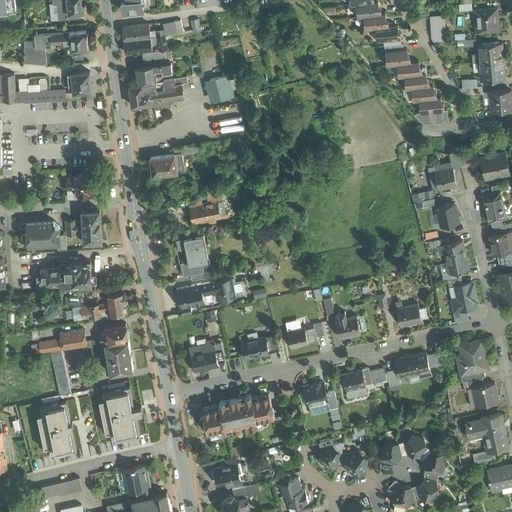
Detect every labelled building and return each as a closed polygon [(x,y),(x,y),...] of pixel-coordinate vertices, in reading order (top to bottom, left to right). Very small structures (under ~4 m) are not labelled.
[(14,0),(0,0),(0,10),(16,9),(14,0)] [(67,0),(52,0),(53,4),(57,4),(59,20),(69,19),(69,14),(67,0)] [(67,0),(69,14),(77,13),(85,12),(83,0),(67,0)] [(121,0),(123,12),(144,10),(143,4),(146,4),(145,0),(121,0)] [(374,2),(356,4),(357,17),(353,17),(363,16),(381,14),(381,10),(379,8),(378,1),(374,2)] [(472,3),(459,4),(460,11),(472,10),(472,3)] [(497,7),(474,9),(475,21),(478,20),(479,32),(497,30),(496,17),(498,16),(497,7)] [(381,14),(363,16),(365,29),(376,28),(389,26),(388,22),(386,20),(385,14),(381,14)] [(431,14),(432,40),(446,39),(445,14),(431,14)] [(193,19),(196,31),(203,29),(200,17),(193,19)] [(181,19),(175,20),(177,32),(183,31),(181,19)] [(149,23),(123,26),(124,40),(151,37),(149,23)] [(398,25),(389,26),(376,28),(377,41),(383,40),(401,38),(401,34),(398,32),(398,25)] [(86,31),(70,32),(71,43),(72,50),(88,49),(86,31)] [(70,32),(51,34),(52,44),(71,43),(70,32)] [(36,47),(25,46),(24,62),(46,64),(47,64),(45,48),(53,47),(52,44),(51,34),(35,35),(36,47)] [(165,34),(157,35),(158,42),(159,49),(160,49),(166,49),(167,48),(166,43),(165,34)] [(151,37),(124,40),(126,52),(152,50),(152,44),(151,37)] [(470,39),(457,40),(458,47),(470,46),(470,39)] [(501,42),(478,44),(479,54),(480,62),(503,60),(501,42)] [(160,50),(143,53),(144,63),(162,60),(161,54),(160,50)] [(404,50),(385,52),(387,65),(397,64),(411,63),(410,62),(410,58),(408,56),(407,50),(404,50)] [(191,61),(194,74),(200,73),(197,60),(191,61)] [(503,60),(480,62),(481,80),(504,78),(503,60)] [(411,63),(397,64),(398,77),(404,76),(422,74),(422,70),(419,68),(419,61),(410,62),(411,63)] [(171,62),(136,67),(139,84),(150,82),(157,81),(155,70),(162,69),(163,72),(172,70),(171,62)] [(333,71),(328,72),(331,83),(336,81),(333,71)] [(73,74),(74,93),(93,91),(91,73),(73,74)] [(422,74),(404,76),(406,89),(411,88),(429,86),(429,82),(427,80),(426,73),(422,74)] [(0,98),(65,98),(65,91),(15,92),(14,75),(0,75),(0,98)] [(212,99),(234,96),(229,76),(208,80),(212,99)] [(150,83),(153,102),(184,98),(181,85),(189,83),(188,77),(150,83)] [(474,78),(462,79),(462,87),(470,87),(475,86),(474,78)] [(139,84),(129,85),(132,106),(153,103),(150,82),(139,84)] [(429,86),(411,88),(413,101),(419,101),(419,100),(437,98),(436,94),(434,92),(433,85),(429,86)] [(511,107),(511,89),(490,91),(491,111),(511,109),(511,107)] [(437,98),(419,100),(419,101),(420,113),(429,112),(435,112),(441,111),(444,111),(443,106),(441,104),(441,98),(437,98)] [(83,99),(65,100),(65,109),(84,108),(83,99)] [(168,101),(159,102),(160,109),(169,108),(168,101)] [(420,113),(416,114),(415,115),(424,125),(430,124),(429,112),(420,113)] [(222,120),(223,130),(247,126),(245,116),(222,120)] [(175,154),(150,157),(152,167),(150,168),(151,172),(153,174),(153,175),(160,174),(160,178),(171,176),(171,172),(185,170),(183,161),(182,154),(182,153),(186,152),(194,151),(194,150),(200,149),(199,144),(174,148),(175,154)] [(470,150),(458,152),(461,167),(474,163),(470,150)] [(505,151),(481,156),(486,177),(509,172),(505,151)] [(191,174),(187,154),(186,155),(186,152),(182,153),(182,154),(183,161),(185,170),(171,172),(171,176),(180,175),(181,177),(182,178),(184,179),(186,180),(188,179),(189,178),(190,176),(191,174)] [(461,167),(458,152),(449,153),(453,168),(453,169),(461,167)] [(453,168),(435,172),(439,188),(456,184),(453,169),(453,168)] [(97,173),(78,174),(78,177),(69,178),(69,189),(78,189),(78,194),(93,194),(93,191),(100,190),(99,181),(97,181),(97,173)] [(507,182),(491,186),(492,192),(498,191),(509,189),(507,182)] [(492,192),(483,194),(487,211),(486,211),(488,220),(489,220),(490,222),(491,222),(501,220),(504,219),(502,208),(503,208),(502,206),(502,207),(501,205),(502,204),(503,204),(503,202),(502,199),(502,198),(501,197),(500,197),(499,197),(498,191),(492,192)] [(217,193),(201,196),(202,202),(218,199),(217,193)] [(435,198),(422,201),(424,207),(436,205),(435,198)] [(202,202),(190,204),(193,222),(222,217),(221,214),(220,207),(218,199),(202,202)] [(454,203),(437,207),(441,227),(459,223),(454,203)] [(87,210),(82,211),(83,222),(83,231),(84,242),(89,242),(94,242),(102,241),(100,209),(92,210),(87,210)] [(54,220),(27,222),(28,246),(58,244),(61,244),(60,235),(59,225),(54,220)] [(76,220),(66,220),(67,235),(77,234),(77,232),(76,222),(76,220)] [(501,220),(491,222),(492,228),(495,227),(502,225),(501,220)] [(502,225),(495,227),(497,234),(511,230),(511,226),(511,224),(502,225)] [(511,230),(497,234),(489,235),(493,255),(496,254),(508,251),(511,251),(507,232),(511,230)] [(204,234),(190,237),(190,235),(187,236),(188,237),(177,239),(179,248),(186,247),(189,260),(181,262),(184,275),(204,271),(202,259),(208,258),(204,234)] [(66,235),(60,235),(61,244),(58,244),(58,249),(67,249),(66,235)] [(450,237),(433,241),(435,247),(442,246),(443,245),(451,243),(450,237)] [(451,243),(443,245),(442,246),(446,263),(467,258),(463,240),(451,243)] [(508,251),(496,254),(499,268),(511,265),(508,251)] [(467,258),(446,263),(449,273),(469,268),(467,258)] [(69,266),(60,267),(41,268),(43,286),(61,285),(70,285),(92,283),(91,261),(68,263),(69,266)] [(511,265),(499,268),(501,274),(511,271),(511,265)] [(511,271),(501,274),(498,275),(504,304),(511,301),(511,271)] [(457,278),(448,280),(450,288),(455,287),(455,286),(462,284),(461,277),(457,278)] [(231,278),(212,282),(214,290),(217,290),(219,300),(235,297),(231,278)] [(210,282),(201,284),(203,293),(212,291),(210,282)] [(451,299),(454,312),(467,309),(475,308),(474,301),(478,300),(474,282),(470,283),(462,284),(455,286),(455,287),(457,298),(451,299)] [(201,283),(177,288),(181,308),(191,306),(205,303),(203,293),(201,284),(201,283)] [(256,296),(268,295),(268,287),(255,288),(256,296)] [(105,303),(88,306),(90,318),(101,316),(101,315),(109,314),(109,315),(127,312),(125,301),(126,301),(124,293),(106,295),(107,300),(107,303),(105,303)] [(385,294),(378,295),(381,309),(388,308),(385,294)] [(76,296),(69,297),(71,306),(78,305),(76,296)] [(331,297),(324,299),(327,313),(335,312),(331,297)] [(408,299),(396,302),(397,307),(409,305),(408,299)] [(397,307),(397,308),(401,326),(422,321),(422,318),(427,317),(425,307),(419,309),(418,303),(409,305),(397,307)] [(88,306),(81,307),(83,318),(90,318),(88,306)] [(207,310),(208,320),(217,319),(216,309),(207,310)] [(357,315),(335,320),(339,337),(361,333),(357,315)] [(321,322),(313,324),(314,327),(317,336),(324,335),(321,322)] [(126,323),(105,327),(106,337),(102,338),(102,342),(129,337),(126,323)] [(305,326),(287,331),(291,348),(302,345),(302,344),(308,343),(308,342),(305,329),(305,326)] [(314,327),(305,329),(308,342),(317,339),(317,336),(314,327)] [(84,329),(60,333),(61,339),(63,348),(87,345),(86,340),(84,329)] [(276,334),(266,336),(269,352),(279,350),(276,334)] [(249,340),(241,341),(245,358),(269,352),(266,336),(258,338),(249,340)] [(134,369),(129,338),(104,342),(109,373),(134,369)] [(61,339),(39,342),(41,352),(63,348),(61,339)] [(482,339),(460,344),(463,361),(458,363),(461,375),(484,370),(489,369),(482,339)] [(198,345),(189,347),(191,353),(215,348),(214,344),(215,344),(215,342),(207,343),(198,345)] [(215,344),(214,344),(215,348),(218,362),(225,360),(221,343),(215,344)] [(215,348),(191,353),(194,370),(219,364),(218,362),(215,348)] [(72,391),(63,349),(51,351),(60,393),(72,391)] [(441,352),(427,355),(429,367),(442,364),(441,352)] [(415,355),(395,360),(397,370),(399,377),(419,372),(415,355)] [(369,367),(362,369),(365,384),(372,383),(369,371),(369,367)] [(362,368),(343,372),(347,390),(353,388),(365,386),(365,384),(362,369),(362,368)] [(384,368),(369,371),(372,383),(386,379),(384,368)] [(394,370),(387,372),(390,386),(397,384),(394,370)] [(484,370),(461,375),(462,382),(485,376),(484,370)] [(320,381),(312,383),(312,384),(303,386),(306,398),(308,397),(309,405),(328,401),(326,391),(324,382),(320,383),(320,381)] [(494,383),(475,387),(479,405),(498,401),(494,383)] [(135,407),(130,385),(107,390),(109,399),(99,401),(106,433),(116,431),(118,440),(141,435),(136,414),(143,412),(141,405),(135,407)] [(365,386),(353,388),(354,396),(367,393),(365,386)] [(334,389),(326,391),(328,401),(330,409),(338,407),(334,389)] [(269,392),(252,396),(251,395),(250,394),(246,395),(246,396),(246,398),(241,398),(241,396),(235,398),(242,428),(258,424),(258,423),(263,422),(263,420),(274,417),(269,392)] [(220,403),(202,407),(204,415),(201,416),(200,418),(200,421),(201,423),(203,425),(206,424),(208,432),(220,430),(220,432),(226,430),(226,431),(242,428),(235,398),(230,399),(230,401),(226,402),(225,401),(224,400),(220,401),(219,402),(220,403)] [(71,421),(67,400),(44,405),(46,413),(36,415),(42,448),(52,446),(54,454),(77,450),(73,428),(74,428),(72,421),(71,421)] [(501,414),(480,418),(481,420),(466,423),(469,434),(485,431),(489,450),(492,450),(508,446),(501,414)] [(423,437),(413,434),(405,442),(408,453),(419,456),(426,448),(423,437)] [(331,439),(320,442),(319,443),(321,449),(322,449),(333,446),(334,445),(332,439),(331,439)] [(398,444),(387,441),(380,449),(383,460),(393,463),(401,455),(398,444)] [(405,442),(404,441),(398,443),(398,444),(401,455),(402,456),(408,454),(408,453),(405,442)] [(233,446),(235,454),(245,453),(243,444),(233,446)] [(333,446),(322,449),(319,460),(327,467),(338,464),(340,454),(333,446)] [(426,448),(419,456),(418,457),(422,461),(424,461),(431,453),(432,451),(428,447),(426,448)] [(359,450),(347,453),(344,465),(353,474),(365,470),(368,458),(359,450)] [(492,450),(489,450),(474,454),(476,462),(494,458),(492,450)] [(347,453),(342,452),(342,453),(340,454),(338,464),(344,465),(347,453)] [(442,455),(431,453),(424,461),(427,471),(437,474),(445,466),(442,455)] [(235,457),(223,460),(224,466),(237,463),(235,457)] [(393,463),(383,460),(381,460),(380,466),(381,467),(392,470),(393,469),(394,464),(393,463)] [(224,466),(216,468),(219,484),(230,482),(231,486),(241,483),(239,473),(242,472),(240,463),(237,463),(224,466)] [(511,463),(488,469),(490,478),(489,479),(489,481),(490,480),(492,489),(511,484),(511,463)] [(146,464),(132,467),(121,470),(125,470),(127,478),(130,491),(128,491),(128,492),(151,487),(146,464)] [(437,474),(427,471),(425,471),(424,477),(425,478),(436,481),(437,480),(438,475),(437,474)] [(289,473),(278,477),(279,482),(291,479),(289,473)] [(80,477),(55,482),(58,493),(58,495),(82,489),(80,477)] [(291,479),(279,482),(283,495),(286,495),(289,507),(309,501),(308,499),(310,498),(309,494),(307,495),(305,488),(302,489),(299,477),(291,479)] [(436,481),(425,478),(417,486),(420,496),(431,499),(438,491),(436,481)] [(395,480),(387,488),(387,489),(391,493),(392,493),(400,485),(400,484),(396,480),(395,480)] [(55,482),(40,486),(43,497),(58,493),(55,482)] [(253,485),(244,487),(246,494),(254,491),(253,485)] [(400,485),(392,493),(395,504),(406,506),(413,498),(410,488),(400,485)] [(416,485),(411,486),(410,488),(413,498),(414,499),(420,498),(420,496),(417,486),(416,485)] [(244,487),(232,489),(233,495),(234,494),(234,497),(238,497),(238,498),(246,497),(246,494),(244,487)] [(166,492),(131,499),(132,505),(133,511),(170,511),(166,492)] [(238,497),(234,497),(234,494),(233,495),(229,496),(229,498),(222,500),(225,511),(241,511),(241,510),(249,508),(246,497),(238,498),(238,497)] [(132,505),(131,499),(107,505),(108,511),(131,506),(131,505),(132,505)] [(359,501),(349,504),(346,511),(366,511),(367,509),(359,501)]
